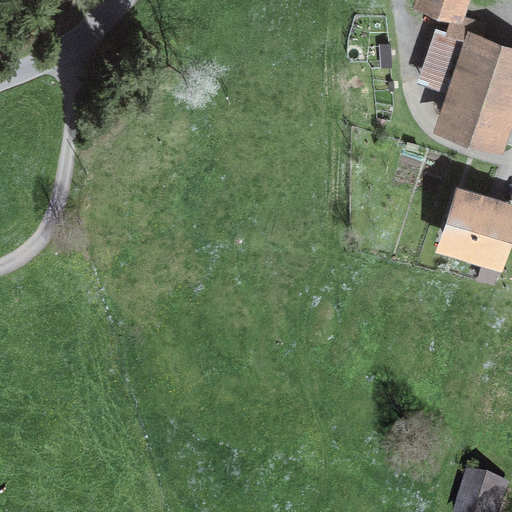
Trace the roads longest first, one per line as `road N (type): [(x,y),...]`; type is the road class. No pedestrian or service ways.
road 1 (track): [(71,43),(67,145),(53,216),(41,235),(0,263)]
road 2 (unclassified): [(116,0),(71,43),(0,75)]
